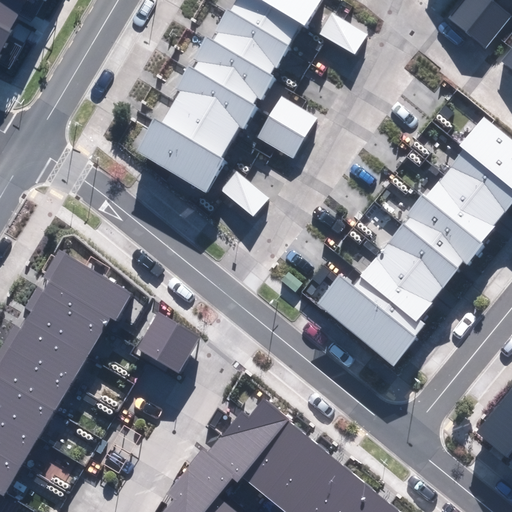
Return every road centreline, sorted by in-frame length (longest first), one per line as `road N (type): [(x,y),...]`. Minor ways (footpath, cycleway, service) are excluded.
road 1 (residential): [(407,21),(223,285)]
road 2 (residential): [(252,309),(125,511)]
road 3 (residential): [(34,142),(223,285)]
road 4 (residential): [(252,309),(407,434)]
road 5 (residential): [(34,142),(116,0)]
road 6 (residential): [(407,434),(511,310)]
road 7 (residential): [(407,21),(511,107)]
road 8 (residential): [(407,434),(500,511)]
